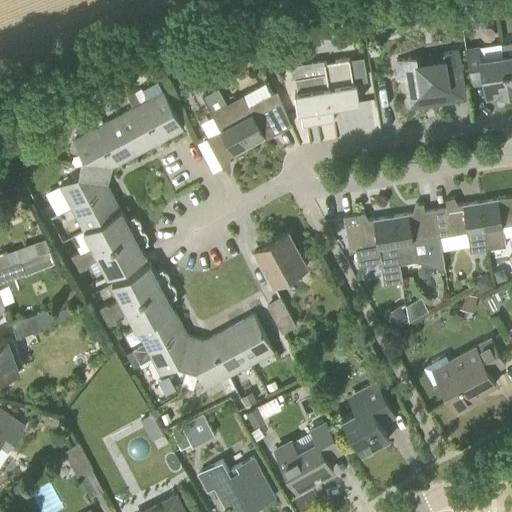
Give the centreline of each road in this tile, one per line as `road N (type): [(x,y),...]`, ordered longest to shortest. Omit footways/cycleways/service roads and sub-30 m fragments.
road 1 (track): [(305,0),(70,74),(0,108)]
road 2 (residential): [(294,177),(298,160),(315,150),(491,122),(511,127)]
road 3 (residential): [(294,177),(321,189),(511,156)]
